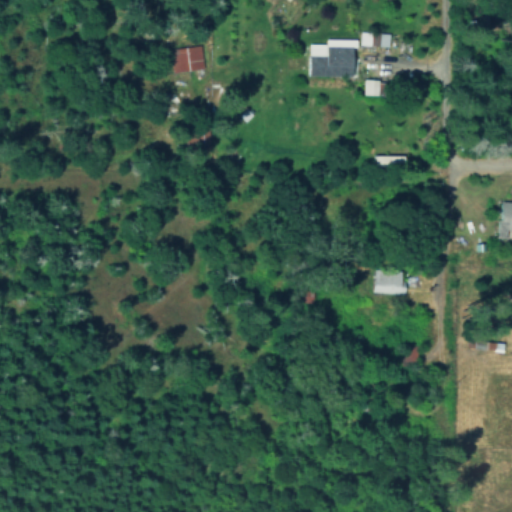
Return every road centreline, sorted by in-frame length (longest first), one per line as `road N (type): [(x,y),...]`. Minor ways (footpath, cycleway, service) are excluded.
road 1 (residential): [(511,166),(438,168),(440,61)]
road 2 (residential): [(439,344),(438,168)]
